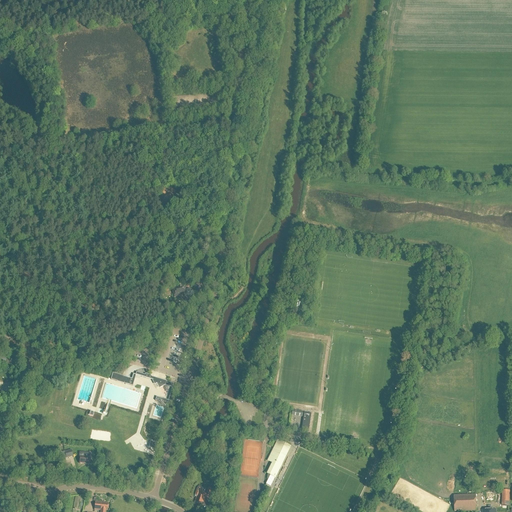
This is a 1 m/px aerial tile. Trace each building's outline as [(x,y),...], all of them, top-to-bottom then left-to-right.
[(183,295),(183,294),(184,294),(185,297),(187,299),(189,299),(191,298),(193,297),(194,294),(193,292),(191,290),(189,290),(186,290),(185,289),(185,286),(184,287),(183,285),(176,286),(177,288),(172,289),(174,298),(183,295)] [(145,376),(136,373),(135,375),(133,375),(131,380),(112,374),(110,381),(132,387),(135,376),(153,381),(153,380),(150,376),(145,375),(145,376)] [(171,403),(175,389),(172,388),(173,385),(158,380),(158,381),(156,382),(159,389),(162,388),(163,386),(172,388),(168,402),(156,398),(155,402),(162,404),(163,403),(168,405),(168,402),(171,403)] [(304,413),(302,432),(309,432),(311,414),(304,413)] [(273,463),(267,474),(275,478),(290,447),(278,441),(268,461),(273,463)] [(65,452),(66,459),(74,457),(72,450),(65,452)] [(80,457),(80,464),(90,465),(91,458),(90,458),(90,454),(80,453),(79,457),(80,457)] [(195,497),(196,498),(195,503),(196,503),(201,505),(201,502),(203,503),(205,498),(211,500),(215,490),(208,488),(206,494),(202,493),(203,490),(203,489),(202,488),(200,487),(199,487),(198,488),(197,488),(195,495),(195,496),(195,497)] [(510,491),(502,491),(502,505),(502,506),(502,509),(507,509),(507,506),(510,506),(510,491)] [(454,496),(454,511),(476,511),(476,495),(454,496)] [(94,510),(101,511),(100,511),(105,511),(108,511),(108,504),(103,503),(103,502),(95,502),(94,510)]
